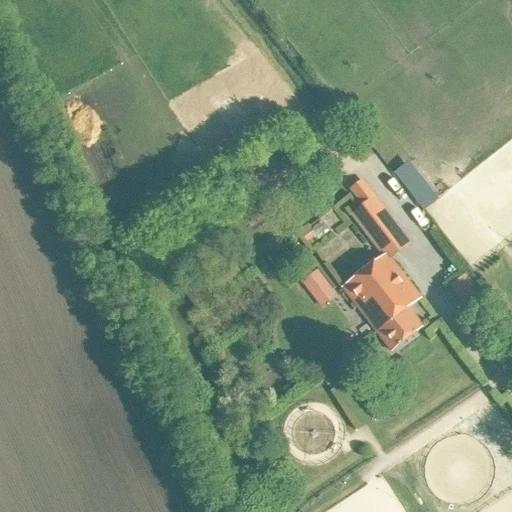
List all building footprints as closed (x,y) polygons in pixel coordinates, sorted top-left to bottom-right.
[(233,141),(241,152),(260,138),(253,127),(233,141)] [(272,150),(237,176),(245,187),(280,161),(272,150)] [(394,176),(420,211),(434,200),(408,165),(394,176)] [(383,257),(387,254),(391,260),(412,244),(363,180),(350,190),(362,206),(350,215),(383,257)] [(343,289),(350,298),(383,343),(391,353),(421,330),(407,311),(421,301),(387,256),(343,289)] [(233,264),(203,285),(213,298),(242,276),(233,264)] [(302,284),(314,301),(330,289),(317,272),(302,284)] [(465,276),(449,288),(467,312),(483,300),(465,276)]
